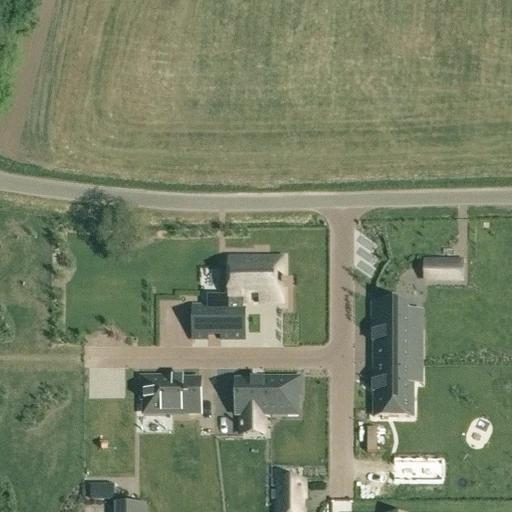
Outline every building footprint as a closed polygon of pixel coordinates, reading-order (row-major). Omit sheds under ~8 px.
[(246,269),(248,281),(273,278),(272,266),(246,269)] [(442,266),(417,267),(417,282),(442,281),(442,266)] [(206,284),(206,310),(265,311),(265,284),(206,284)] [(365,336),(365,368),(423,368),(425,336),(365,336)] [(365,368),(365,398),(423,398),(423,368),(365,368)] [(141,398),(140,441),(205,441),(205,398),(141,398)] [(206,398),(205,441),(276,441),(275,398),(206,398)]
